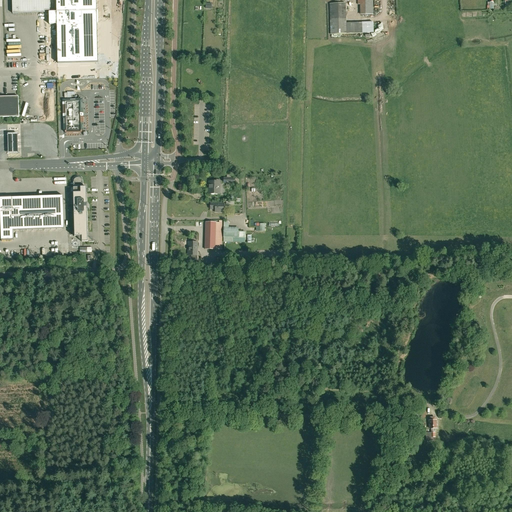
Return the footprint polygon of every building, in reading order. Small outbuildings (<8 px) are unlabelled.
[(83,12),(82,0),(12,0),(13,14),(58,12),(67,14),(67,12),(83,12)] [(373,15),(372,0),(357,0),(358,5),(362,5),(362,15),(373,15)] [(346,24),(345,3),(330,4),(331,24),(346,24)] [(371,32),(370,21),(359,22),(359,33),(371,32)] [(18,96),(0,96),(0,117),(19,117),(18,96)] [(81,101),(64,101),(65,133),(82,132),(82,121),(83,121),(82,114),(81,114),(81,101)] [(8,151),(8,154),(18,153),(18,150),(18,145),(18,138),(18,133),(8,134),(8,138),(8,145),(8,151)] [(235,184),(235,178),(233,178),(233,175),(227,175),(227,178),(224,178),(224,182),(224,184),(235,184)] [(73,181),(73,183),(75,237),(78,237),(78,238),(80,240),(82,240),(82,242),(87,242),(93,242),(88,236),(87,209),(89,209),(89,203),(87,203),(87,188),(83,188),(83,182),(82,180),(82,179),(80,178),(79,178),(78,178),(76,178),(75,179),(74,180),(73,181)] [(209,182),(208,194),(219,194),(220,194),(220,182),(220,181),(214,181),(214,182),(209,182)] [(0,199),(0,201),(0,202),(1,240),(14,240),(13,230),(64,229),(63,196),(11,198),(11,197),(11,198),(6,198),(6,197),(4,197),(4,198),(0,198),(0,199)] [(223,204),(211,203),(210,209),(215,209),(215,212),(223,212),(223,204)] [(229,221),(224,221),(223,242),(245,243),(245,238),(238,238),(238,227),(228,227),(229,221)] [(221,249),(222,223),(216,223),(206,222),(205,249),(215,250),(215,249),(221,249)] [(197,256),(197,242),(189,242),(189,249),(188,249),(188,256),(197,256)]
